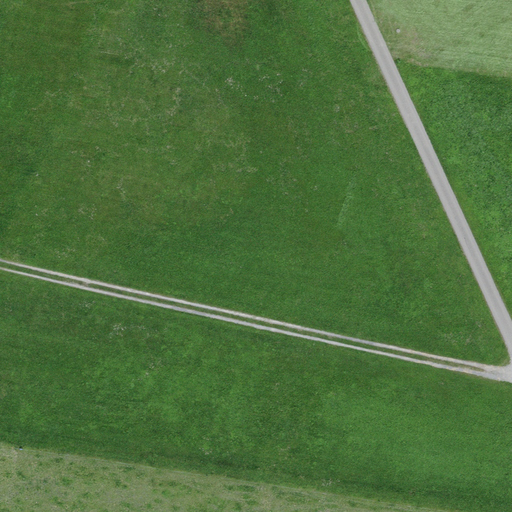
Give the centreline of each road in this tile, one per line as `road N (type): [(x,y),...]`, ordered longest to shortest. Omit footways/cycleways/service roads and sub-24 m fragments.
road 1 (track): [(0,260),(435,360),(511,368)]
road 2 (track): [(511,344),(354,0)]
